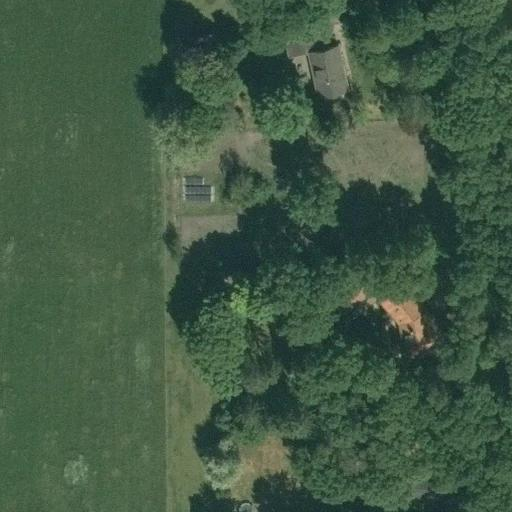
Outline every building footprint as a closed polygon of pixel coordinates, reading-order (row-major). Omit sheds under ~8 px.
[(324,32),(285,40),(288,54),(309,50),(318,93),(347,87),(337,43),(326,45),(324,32)] [(355,270),(327,294),(343,312),(371,288),(355,270)] [(403,282),(382,300),(400,322),(406,355),(445,348),(440,321),(428,323),(426,309),(403,282)] [(394,437),(399,445),(409,439),(404,431),(394,437)] [(444,472),(400,469),(398,497),(430,500),(430,502),(442,502),(444,472)]
